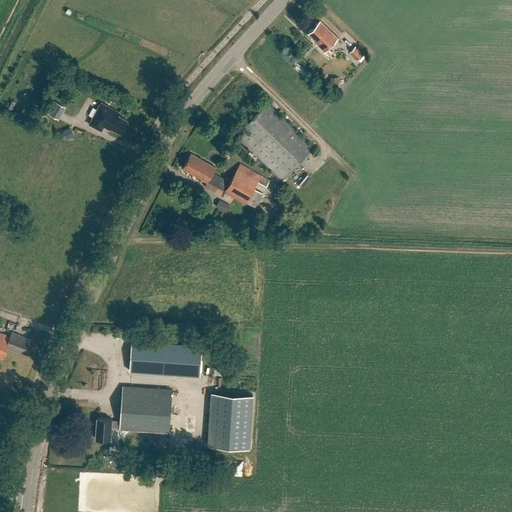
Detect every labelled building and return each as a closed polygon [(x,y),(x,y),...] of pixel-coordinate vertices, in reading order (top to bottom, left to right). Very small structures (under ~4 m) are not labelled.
[(338,39),(320,21),(308,33),(314,39),(313,40),(317,44),(316,44),(321,49),(319,52),(326,59),(332,53),(328,49),(338,39)] [(355,45),(349,52),(358,60),(364,53),(355,45)] [(338,87),(339,78),(330,77),(330,86),(338,87)] [(59,120),(66,107),(57,102),(50,115),(59,120)] [(101,102),(97,109),(89,125),(102,132),(105,125),(111,128),(121,133),(128,120),(118,115),(120,112),(101,102)] [(268,102),(243,128),(235,136),(280,181),(288,173),(314,147),(268,102)] [(214,172),(216,168),(191,154),(183,169),(245,204),(246,202),(255,207),(270,181),(260,176),(240,164),(230,182),(214,172)] [(230,206),(219,200),(216,206),(226,212),(230,206)] [(0,329),(0,359),(2,360),(7,347),(20,353),(21,351),(28,354),(33,340),(21,335),(21,334),(13,331),(12,334),(0,329)] [(131,339),(129,372),(200,376),(202,344),(131,339)] [(97,420),(96,440),(112,441),(112,429),(120,429),(120,431),(170,434),(173,390),(122,387),(121,422),(113,422),(113,421),(97,420)] [(249,448),(253,395),(212,392),(209,445),(249,448)] [(116,467),(121,461),(109,450),(104,457),(116,467)]
